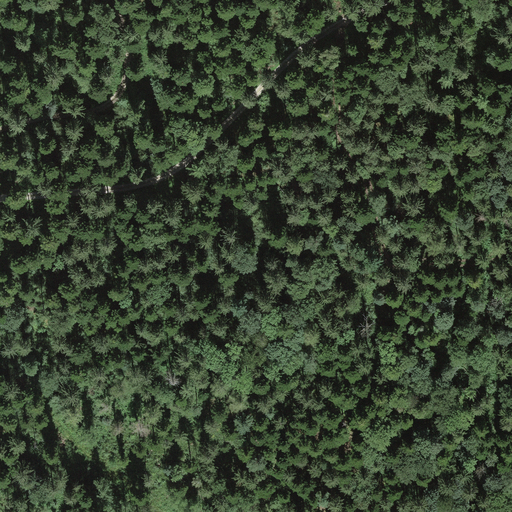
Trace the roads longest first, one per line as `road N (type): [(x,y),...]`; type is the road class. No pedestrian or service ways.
road 1 (track): [(165,175),(163,242),(195,334),(287,433),(321,451),(367,459),(511,454)]
road 2 (track): [(409,0),(308,41),(165,175),(0,199)]
road 3 (track): [(0,128),(108,103),(126,58),(113,0)]
